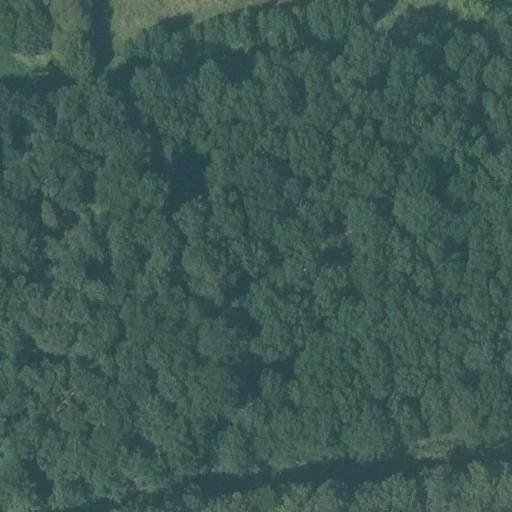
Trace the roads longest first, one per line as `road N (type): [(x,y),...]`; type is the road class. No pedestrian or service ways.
road 1 (unknown): [(0,312),(22,298),(67,292),(229,288),(511,247)]
road 2 (unclassified): [(0,98),(511,22)]
